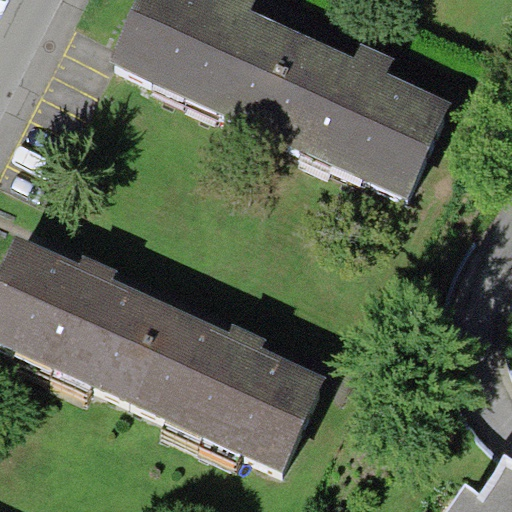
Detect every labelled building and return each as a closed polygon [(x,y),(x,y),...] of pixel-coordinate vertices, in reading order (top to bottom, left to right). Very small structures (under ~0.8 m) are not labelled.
[(256,116),(292,38),(207,0),(133,0),(111,51),(256,116)] [(402,182),(437,103),(292,38),(256,116),(402,182)] [(0,335),(120,389),(157,305),(0,234),(0,335)] [(280,460),(318,377),(157,305),(120,389),(280,460)] [(511,511),(511,474),(503,468),(478,502),(463,492),(448,511),(511,511)]
